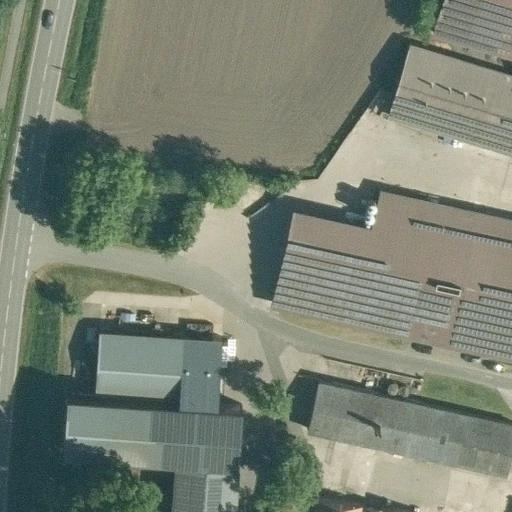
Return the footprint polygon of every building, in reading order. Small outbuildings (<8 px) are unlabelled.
[(511,0),(442,0),(433,30),(511,54),(511,0)] [(511,74),(410,44),(388,115),(511,152),(511,74)] [(511,220),(380,191),(372,223),(350,321),(511,356),(511,220)] [(372,223),(293,205),(272,303),(350,321),(372,223)] [(221,338),(100,329),(95,393),(165,399),(216,402),(221,338)] [(467,413),(319,380),(308,429),(456,462),(467,413)] [(165,399),(95,393),(67,391),(63,449),(161,456),(165,399)] [(511,451),(511,423),(467,413),(456,462),(507,473),(511,451)] [(234,511),(238,462),(175,458),(171,511),(234,511)] [(292,511),(296,494),(273,489),(268,511),(292,511)] [(363,511),(364,505),(316,497),(313,511),(363,511)]
